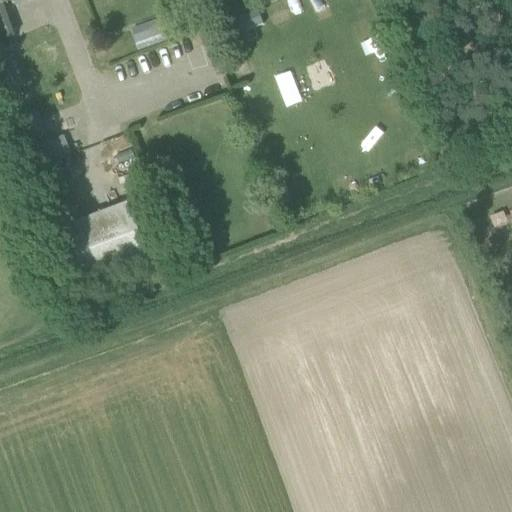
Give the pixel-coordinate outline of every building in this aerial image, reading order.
[(137,49),(169,43),(164,19),(132,26),(137,49)] [(364,55),(380,51),(375,31),(359,35),(364,55)] [(16,120),(24,141),(45,134),(37,113),(16,120)] [(64,137),(18,155),(25,173),(71,155),(64,137)] [(57,234),(81,294),(155,265),(132,205),(57,234)] [(506,224),(502,213),(491,218),(495,228),(506,224)]
